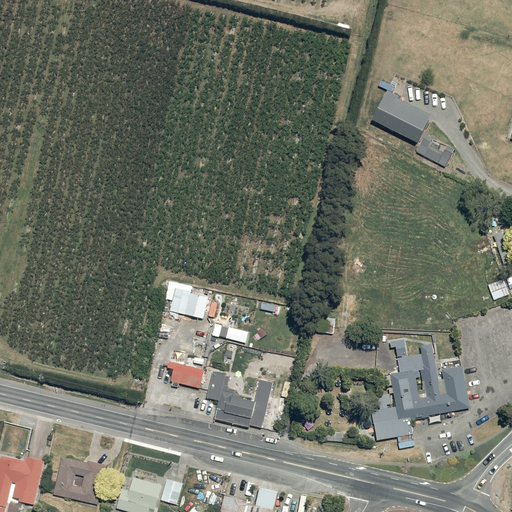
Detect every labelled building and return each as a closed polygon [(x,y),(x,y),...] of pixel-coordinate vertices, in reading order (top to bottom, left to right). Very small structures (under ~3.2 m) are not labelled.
[(399,95),(388,90),(373,120),(417,142),(431,114),(398,97),(399,95)] [(426,133),(417,152),(445,166),(455,148),(447,144),(443,152),(430,144),(433,137),(426,133)] [(511,233),(510,226),(495,230),(506,266),(511,264),(511,233)] [(510,293),(511,292),(511,275),(504,278),(490,283),(495,299),(510,293)] [(173,300),(170,311),(203,318),(208,296),(190,292),(192,286),(169,280),(165,298),(173,300)] [(399,430),(396,413),(458,401),(451,365),(431,369),(425,335),(408,338),(411,353),(404,354),(400,337),(381,340),(383,347),(392,345),(397,374),(386,376),(392,405),(368,409),(372,434),(399,430)] [(166,365),(164,378),(192,386),(196,368),(160,358),(159,364),(166,365)] [(250,373),(245,395),(218,388),(221,371),(202,367),(195,398),(208,401),(205,415),(251,423),(262,376),(250,373)] [(328,430),(328,439),(349,441),(350,431),(328,430)] [(26,460),(1,454),(0,459),(0,504),(7,506),(12,481),(17,482),(13,498),(35,503),(45,459),(27,455),(26,460)] [(54,494),(97,503),(106,464),(88,460),(88,461),(63,456),(54,494)] [(122,488),(116,508),(131,511),(148,511),(150,508),(155,509),(161,485),(134,477),(130,490),(122,488)] [(218,487),(212,511),(262,511),(264,508),(239,502),(240,491),(218,487)]
